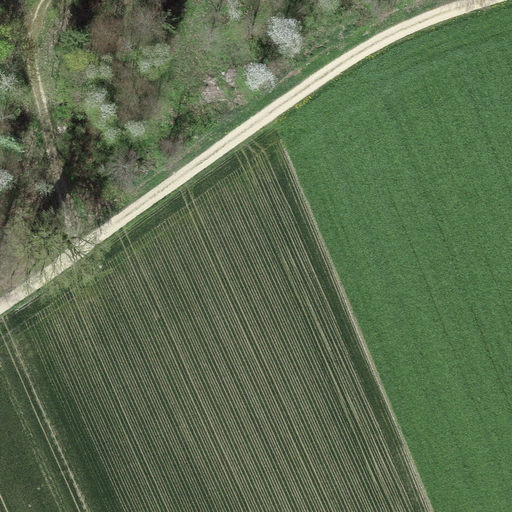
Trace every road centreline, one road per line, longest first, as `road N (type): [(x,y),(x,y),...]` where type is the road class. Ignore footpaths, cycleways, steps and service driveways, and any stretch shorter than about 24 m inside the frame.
road 1 (track): [(0,302),(392,25),(479,0)]
road 2 (track): [(80,250),(31,63),(32,36),(13,0)]
